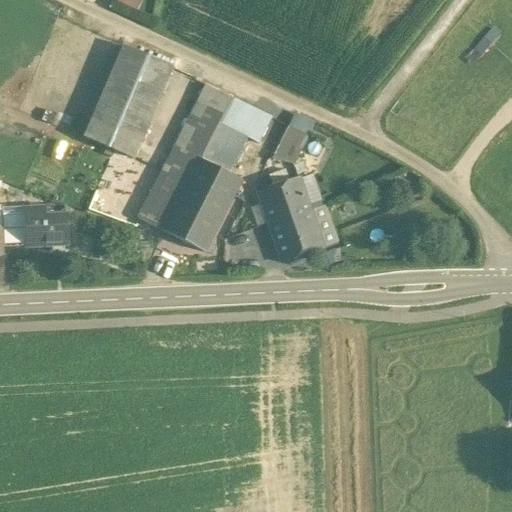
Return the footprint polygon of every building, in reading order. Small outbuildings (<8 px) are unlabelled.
[(115,0),(137,9),(141,0),(115,0)] [(173,69),(124,48),(86,139),(133,160),(173,69)] [(176,150),(228,174),(246,137),(258,113),(208,87),(176,150)] [(270,118),(258,113),(246,137),(259,144),(270,118)] [(308,136),(289,127),(273,159),(294,164),(308,136)] [(228,174),(176,150),(139,220),(204,252),(239,181),(228,174)] [(268,226),(310,212),(298,179),(258,194),(268,226)] [(27,246),(67,245),(66,217),(46,219),(45,211),(24,212),(27,244),(27,246)] [(27,244),(24,212),(1,212),(2,227),(3,245),(27,244)] [(310,212),(268,226),(282,264),(324,251),(310,212)] [(226,238),(235,268),(265,260),(256,229),(226,238)]
